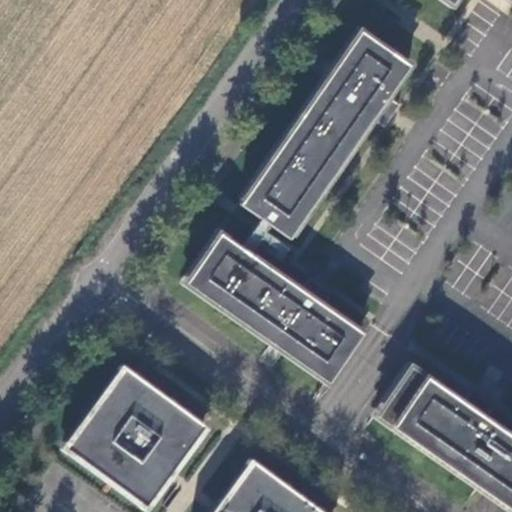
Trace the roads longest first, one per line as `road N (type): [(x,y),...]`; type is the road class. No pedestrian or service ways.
road 1 (unclassified): [(93,281),(302,421),(418,511)]
road 2 (residential): [(93,281),(297,0)]
road 3 (residential): [(0,411),(93,281)]
